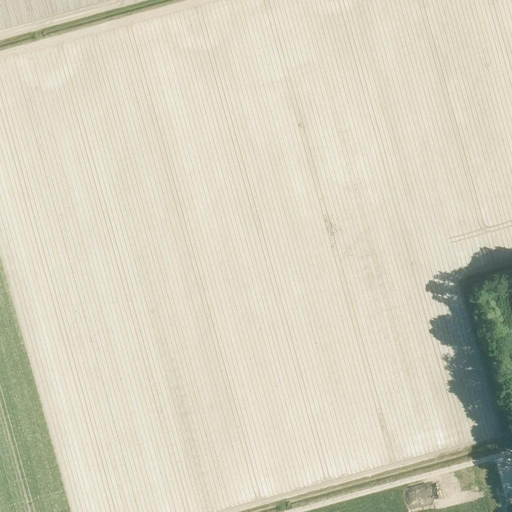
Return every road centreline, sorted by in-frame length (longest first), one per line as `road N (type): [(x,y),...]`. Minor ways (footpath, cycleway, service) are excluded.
road 1 (track): [(289,511),(511,452)]
road 2 (track): [(0,53),(195,0)]
